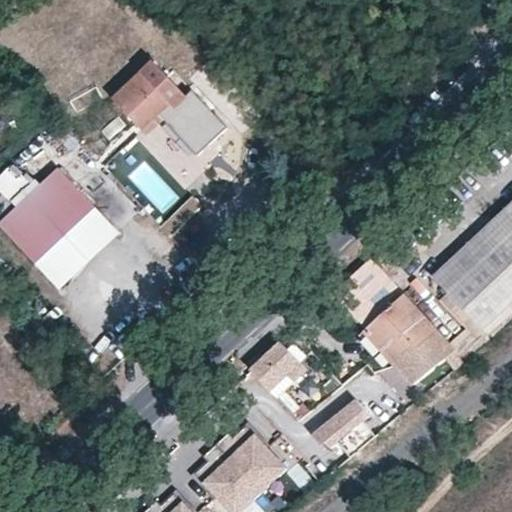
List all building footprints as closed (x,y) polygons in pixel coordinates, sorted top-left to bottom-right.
[(112,97),(143,130),(154,119),(159,123),(164,118),(187,97),(186,96),(152,60),(112,97)] [(187,97),(164,118),(198,154),(228,126),(193,89),(186,96),(187,97)] [(154,119),(143,130),(148,134),(159,123),(154,119)] [(3,186),(5,188),(0,192),(0,202),(2,206),(0,208),(0,221),(3,224),(45,182),(33,169),(26,175),(18,168),(12,173),(14,175),(3,186)] [(3,224),(40,263),(96,210),(57,171),(45,182),(3,224)] [(162,225),(171,235),(204,204),(194,194),(162,225)] [(511,198),(503,207),(511,216),(511,198)] [(432,275),(447,290),(511,228),(511,216),(503,207),(432,275)] [(96,210),(40,263),(63,288),(119,235),(96,210)] [(475,321),(484,330),(511,303),(511,228),(447,290),(475,321)] [(395,365),(416,347),(420,351),(439,333),(404,295),(366,332),(395,365)] [(484,330),(475,321),(449,344),(454,350),(455,351),(461,357),(487,334),(484,330)] [(279,399),(308,370),(301,363),(314,353),(314,351),(294,331),(281,343),(252,372),(279,399)] [(446,357),(454,350),(449,344),(439,333),(420,351),(416,347),(395,365),(413,384),(446,357)] [(465,361),(461,357),(455,351),(454,350),(446,357),(456,369),(465,361)] [(361,366),(344,386),(364,403),(381,383),(361,366)] [(340,388),(302,422),(310,430),(348,397),(340,388)] [(314,436),(327,451),(338,442),(351,457),(376,436),(363,421),(369,415),(356,400),(314,436)] [(288,470),(248,426),(235,438),(230,433),(218,445),(262,493),(288,470)] [(242,511),(262,493),(218,445),(205,457),(210,462),(196,474),(231,511),(242,511)] [(193,511),(176,493),(162,505),(158,500),(145,511),(193,511)]
